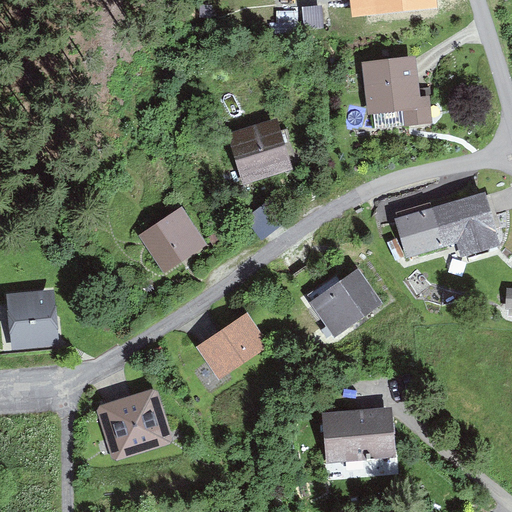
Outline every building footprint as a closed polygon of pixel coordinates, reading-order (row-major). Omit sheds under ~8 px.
[(428,0),(355,0),(357,9),(429,2),(428,0)] [(367,67),(371,107),(405,103),(407,123),(429,121),(427,100),(417,101),(412,62),(367,67)] [(298,162),(287,128),(277,132),(275,124),(232,138),(245,179),(298,162)] [(443,184),(393,194),(396,208),(446,199),(443,184)] [(441,235),(465,228),(472,251),(497,244),(492,229),(500,226),(497,214),(490,216),(484,196),(399,221),(410,257),(445,246),(441,235)] [(263,238),(285,222),(270,202),(248,219),(263,238)] [(180,213),(146,236),(166,266),(200,243),(180,213)] [(380,303),(357,271),(341,283),(343,285),(315,305),(335,334),(380,303)] [(49,296),(13,300),(17,342),(53,339),(49,296)] [(246,318),(202,347),(220,374),(264,345),(246,318)] [(148,399),(109,411),(121,450),(161,438),(148,399)] [(329,458),(390,452),(386,412),(326,417),(329,458)]
